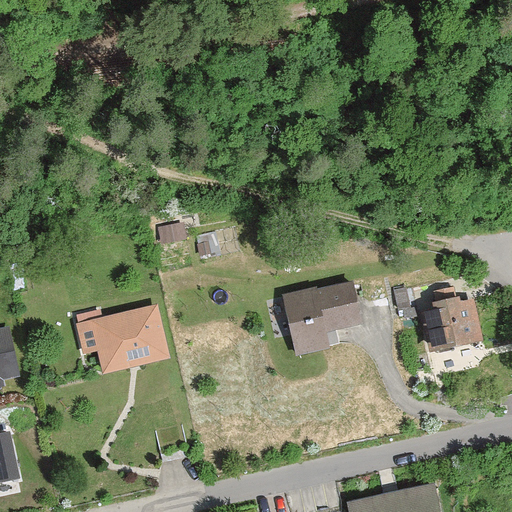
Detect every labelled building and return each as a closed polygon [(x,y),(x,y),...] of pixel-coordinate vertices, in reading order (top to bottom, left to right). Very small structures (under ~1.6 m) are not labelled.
[(161,226),(166,247),(193,240),(188,219),(161,226)] [(221,248),(223,260),(255,254),(253,243),(221,248)] [(284,300),(298,359),(333,352),(329,336),(364,328),(354,284),(284,300)] [(458,290),(435,295),(438,310),(422,313),(431,356),(485,345),(476,302),(461,305),(458,290)] [(82,345),(95,342),(104,377),(170,360),(157,308),(95,323),(93,316),(76,320),(82,345)] [(9,329),(0,331),(0,385),(21,381),(9,329)] [(511,367),(493,374),(503,402),(511,398),(511,367)] [(0,487),(27,482),(19,442),(5,445),(0,423),(0,487)] [(156,435),(164,466),(191,460),(183,428),(156,435)] [(440,511),(435,488),(350,507),(350,511),(440,511)]
